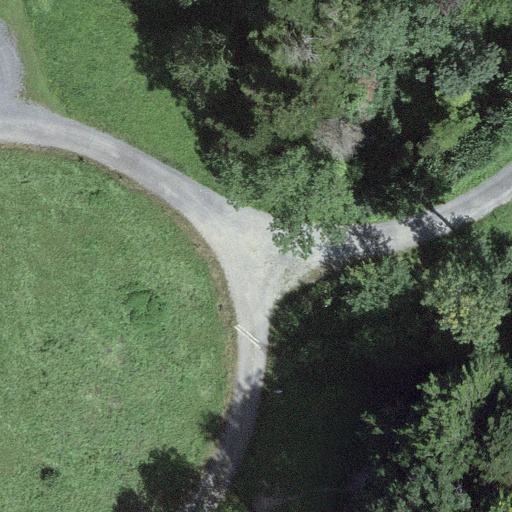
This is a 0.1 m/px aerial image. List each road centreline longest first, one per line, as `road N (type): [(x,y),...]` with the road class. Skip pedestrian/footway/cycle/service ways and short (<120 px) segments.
road 1 (track): [(246,264),(198,202),(112,149),(49,130),(0,130)]
road 2 (track): [(511,168),(457,222),(375,251),(246,264)]
road 3 (track): [(246,264),(254,343),(250,423),(207,511)]
